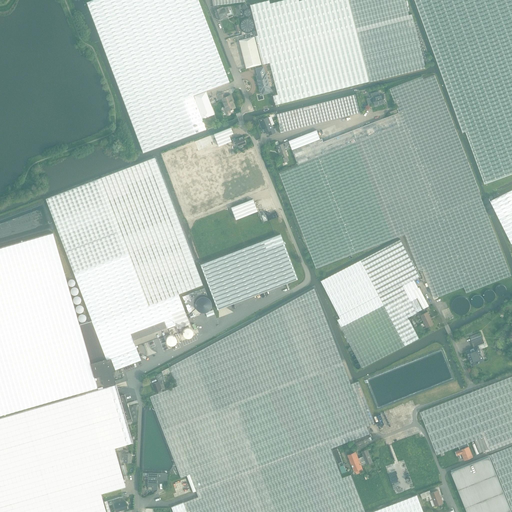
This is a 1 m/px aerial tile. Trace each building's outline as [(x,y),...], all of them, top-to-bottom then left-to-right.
[(172,141),(194,133),(182,100),(206,91),(230,82),(198,0),(92,0),(86,3),(90,13),(103,46),(117,81),(129,116),(142,152),(172,141)] [(269,0),(251,5),(259,35),(256,36),(263,64),(270,63),(270,66),(277,91),(278,94),(274,95),(276,104),(370,81),(370,82),(426,68),(412,14),(409,15),(406,3),(404,0),(301,0),(299,1),(299,0),(284,0),(270,4),(269,0)] [(511,0),(414,0),(461,127),(463,132),(466,131),(485,184),(511,173),(511,0)] [(223,7),(215,10),(218,20),(227,17),(226,14),(227,14),(228,15),(231,14),(232,13),(231,10),(230,10),(229,9),(230,9),(229,8),(228,7),(225,8),(225,7),(223,8),(223,7)] [(255,26),(255,25),(254,24),(253,22),(252,21),(251,20),(249,20),(248,20),(246,20),(245,20),(244,21),(242,23),(242,24),(241,26),(242,27),(242,29),(242,30),(243,31),(244,32),(245,32),(246,33),(248,33),(249,33),(250,33),(251,32),(253,31),(254,30),(254,29),(255,28),(255,26)] [(246,69),(263,64),(256,36),(239,40),(246,69)] [(258,76),(257,76),(260,91),(263,90),(264,94),(268,93),(268,89),(270,89),(266,74),(265,74),(263,68),(256,69),(258,76)] [(320,139),(292,150),(298,165),(357,142),(360,141),(395,230),(397,236),(398,237),(405,234),(419,270),(423,268),(435,298),(464,287),(466,293),(511,276),(489,218),(478,192),(480,191),(478,187),(469,162),(449,111),(437,78),(435,75),(426,78),(423,79),(422,76),(414,79),(392,88),(390,89),(396,107),(399,113),(381,119),(357,129),(346,133),(323,142),(322,139),(320,139)] [(214,114),(206,91),(182,100),(194,133),(206,128),(202,118),(214,114)] [(372,97),(367,98),(369,104),(374,103),(374,106),(386,102),(384,94),(380,95),(379,91),(371,93),(372,97)] [(230,109),(234,108),(232,102),(231,102),(228,95),(225,97),(223,93),(217,96),(219,99),(221,98),(225,107),(223,108),(226,115),(227,116),(228,116),(230,116),(230,115),(231,114),(231,113),(231,111),(230,109)] [(282,123),(284,132),(360,113),(355,95),(320,103),(277,114),(279,124),(282,123)] [(269,135),(276,132),(274,128),(273,129),(269,117),(259,120),(261,125),(262,125),(265,132),(268,131),(269,135)] [(214,134),(218,146),(230,142),(231,141),(229,135),(233,134),(230,128),(214,134)] [(290,145),(292,150),(320,139),(317,130),(289,141),(285,143),(286,146),(284,146),(283,144),(276,146),(281,159),(280,159),(282,163),(288,161),(287,157),(288,156),(286,150),(288,149),(287,146),(290,145)] [(238,146),(246,143),(243,136),(232,140),(234,144),(237,143),(238,146)] [(298,165),(279,172),(303,235),(316,268),(353,254),(366,248),(377,244),(394,237),(397,236),(395,230),(360,141),(357,142),(298,165)] [(154,158),(46,199),(46,201),(92,320),(106,359),(107,360),(111,358),(115,370),(141,360),(138,351),(136,345),(131,333),(164,320),(167,328),(176,325),(177,329),(190,324),(178,293),(203,284),(158,168),(156,161),(154,158)] [(511,189),(490,201),(511,244),(511,243),(511,189)] [(231,207),(235,217),(236,220),(258,212),(254,202),(253,199),(231,207)] [(0,237),(44,225),(40,209),(0,219),(0,237)] [(0,414),(97,387),(79,324),(53,233),(0,248),(0,414)] [(280,234),(200,264),(217,309),(287,283),(297,279),(280,234)] [(417,312),(423,309),(413,290),(419,287),(415,279),(420,276),(401,239),(321,281),(340,318),(338,319),(363,367),(387,355),(414,341),(419,338),(408,317),(417,313),(417,312)] [(429,306),(419,287),(413,290),(423,309),(429,306)] [(159,393),(150,397),(153,406),(159,422),(173,456),(179,474),(181,478),(187,475),(190,483),(193,492),(194,492),(196,491),(199,497),(183,503),(178,505),(172,508),(173,511),(452,511),(452,510),(448,511),(423,511),(417,495),(383,508),(372,511),(365,511),(353,481),(351,475),(349,475),(342,478),(334,456),(331,448),(370,433),(367,426),(375,423),(359,381),(354,383),(353,383),(351,384),(315,289),(314,288),(246,326),(205,348),(169,367),(170,367),(171,372),(177,386),(163,392),(159,393)] [(196,304),(196,306),(197,308),(199,310),(201,311),(203,311),(206,311),(207,310),(209,309),(210,307),(210,305),(210,302),(209,300),(207,298),(205,297),(202,297),(200,297),(198,299),(196,301),(196,304)] [(427,327),(433,324),(427,312),(421,315),(427,327)] [(92,320),(79,324),(97,387),(97,389),(116,383),(114,379),(113,374),(112,371),(115,370),(111,358),(107,360),(106,359),(92,320)] [(169,332),(167,328),(164,320),(131,333),(136,345),(145,341),(169,332)] [(192,332),(192,330),(192,329),(191,329),(190,328),(190,327),(188,327),(186,327),(185,327),(184,328),(183,329),(182,330),(182,331),(182,332),(182,333),(182,334),(183,335),(184,336),(185,337),(187,337),(188,337),(189,337),(190,336),(191,336),(192,335),(192,334),(192,333),(192,332)] [(176,340),(176,339),(176,338),(175,337),(175,336),(174,335),(173,335),(172,335),(171,335),(170,335),(169,335),(168,336),(167,336),(167,337),(166,338),(166,339),(166,340),(166,341),(167,342),(167,343),(168,343),(168,344),(169,344),(170,345),(171,345),(172,345),(173,344),(174,344),(175,343),(175,342),(176,341),(176,340)] [(467,351),(472,365),(477,363),(479,363),(479,362),(484,361),(478,345),(485,343),(483,338),(472,342),(474,348),(467,351)] [(157,375),(158,378),(159,381),(152,383),(155,392),(165,388),(163,381),(166,379),(163,373),(157,375)] [(470,393),(420,413),(424,422),(437,454),(458,446),(459,449),(460,449),(464,448),(468,446),(467,442),(474,439),(483,436),(488,449),(489,451),(492,450),(511,441),(511,376),(470,393)] [(97,389),(114,448),(133,442),(126,420),(131,418),(124,395),(120,396),(116,383),(97,389)] [(0,416),(0,511),(105,511),(100,492),(125,486),(114,448),(97,389),(58,400),(0,416)] [(391,408),(376,413),(378,420),(383,418),(386,428),(394,425),(390,414),(393,413),(391,408)] [(351,442),(354,447),(372,440),(369,434),(351,442)] [(483,436),(474,439),(479,452),(488,449),(483,436)] [(459,449),(455,451),(457,455),(457,456),(462,454),(464,460),(473,457),(472,456),(468,446),(464,448),(460,449),(459,449)] [(490,456),(489,456),(511,511),(511,446),(489,455),(490,456)] [(346,471),(344,465),(337,449),(333,450),(342,473),(346,471)] [(367,464),(372,462),(367,449),(362,452),(364,456),(358,458),(356,451),(348,454),(356,475),(363,472),(361,465),(367,462),(367,464)] [(131,462),(131,456),(131,453),(127,453),(128,450),(122,450),(122,454),(124,454),(123,461),(131,462)] [(464,467),(451,472),(454,479),(467,511),(511,511),(489,456),(464,467)] [(396,494),(414,487),(405,460),(386,467),(396,494)] [(149,473),(148,486),(149,486),(153,487),(153,489),(157,489),(157,487),(158,480),(162,480),(166,480),(167,474),(161,474),(158,474),(149,473)] [(435,506),(443,503),(438,490),(431,493),(430,490),(421,494),(423,499),(429,497),(430,500),(432,499),(435,506)] [(119,497),(113,499),(116,511),(127,508),(124,500),(120,501),(119,497)]
